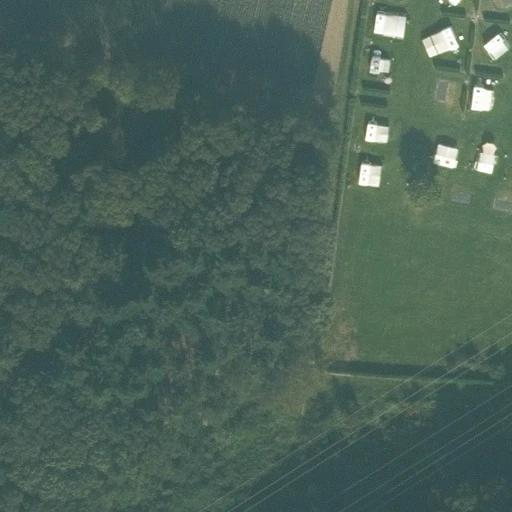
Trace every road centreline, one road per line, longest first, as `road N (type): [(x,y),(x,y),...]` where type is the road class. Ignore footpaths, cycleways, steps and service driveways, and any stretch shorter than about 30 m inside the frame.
road 1 (track): [(361,0),(307,362)]
road 2 (track): [(307,362),(511,391)]
road 3 (track): [(307,362),(280,511)]
